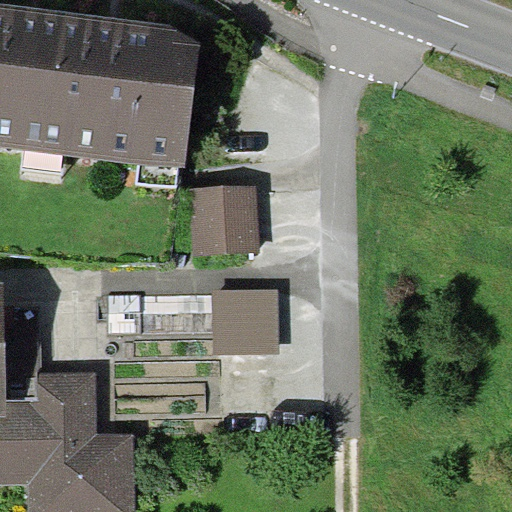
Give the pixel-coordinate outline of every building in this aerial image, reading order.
[(203,41),(0,14),(0,145),(186,169),(203,41)] [(256,200),(190,201),(191,257),(256,257),(256,200)] [(0,481),(37,481),(37,511),(129,511),(128,439),(91,439),(90,392),(7,393),(6,299),(0,298),(0,481)] [(269,299),(216,300),(216,340),(216,359),(270,359),(269,299)] [(107,341),(216,340),(216,300),(107,301),(107,341)]
